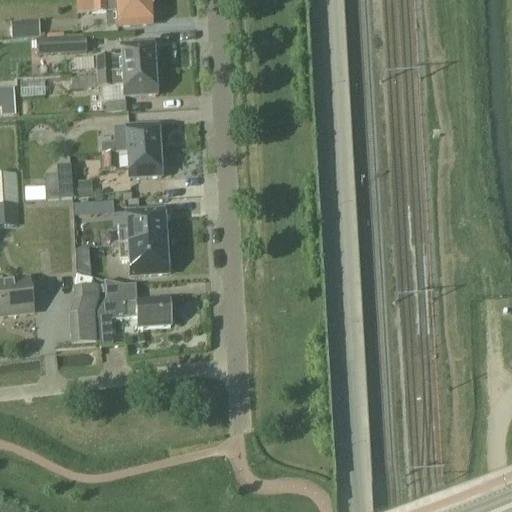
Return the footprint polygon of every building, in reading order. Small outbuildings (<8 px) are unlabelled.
[(151,1),(114,3),(116,29),(152,27),(152,24),(155,21),(154,14),(151,11),(151,1)] [(38,24),(11,26),(12,41),(39,40),(38,24)] [(85,39),(47,41),(48,57),(86,55),(85,39)] [(95,60),(96,74),(97,74),(155,70),(154,62),(157,59),(157,51),(154,49),(153,46),(120,48),(121,59),(95,60)] [(155,70),(97,74),(98,90),(122,88),(123,101),(157,99),(157,97),(159,93),(159,85),(156,82),(155,70)] [(24,98),(46,94),(43,80),(21,84),(24,98)] [(96,93),(95,80),(71,81),(72,94),(96,93)] [(12,91),(0,92),(2,116),(14,115),(12,91)] [(125,114),(124,103),(105,105),(105,106),(105,115),(125,114)] [(101,143),(102,157),(116,156),(127,156),(160,154),(159,144),(162,141),(161,133),(158,131),(158,128),(125,129),(126,146),(117,147),(117,142),(101,143)] [(160,154),(127,156),(128,182),(161,181),(161,179),(164,175),(163,167),(160,164),(160,154)] [(103,172),(117,171),(116,156),(102,157),(103,172)] [(72,187),(71,167),(57,168),(57,176),(50,177),(50,189),(25,190),(25,204),(72,201),(72,187)] [(0,208),(19,208),(18,175),(0,176),(0,208)] [(90,183),(74,184),(75,201),(91,200),(90,183)] [(93,206),(78,207),(79,219),(94,218),(93,206)] [(0,227),(19,227),(19,208),(0,208),(0,227)] [(126,215),(128,247),(165,245),(163,213),(126,215)] [(91,229),(76,229),(77,246),(91,245),(91,229)] [(165,245),(128,247),(130,279),(167,277),(165,245)] [(87,252),(76,253),(76,263),(88,262),(87,252)] [(0,286),(0,318),(34,315),(30,283),(0,286)] [(170,330),(170,327),(174,327),(174,315),(169,315),(169,302),(136,304),(135,291),(122,292),(105,287),(107,304),(99,316),(102,353),(114,350),(112,326),(137,324),(137,332),(170,330)] [(142,336),(128,338),(129,347),(143,345),(142,336)]
